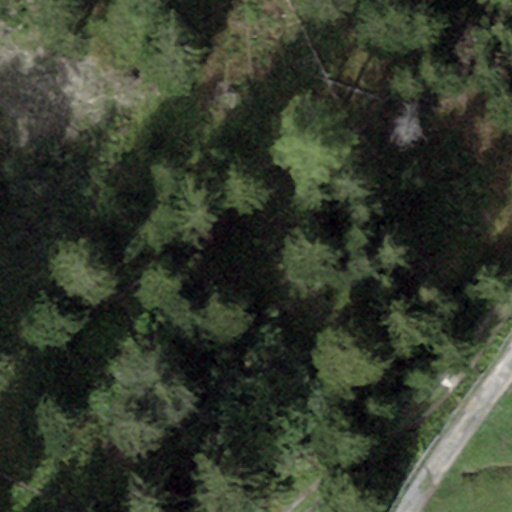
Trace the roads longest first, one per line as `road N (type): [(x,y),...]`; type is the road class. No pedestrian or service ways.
road 1 (track): [(511,297),(411,415),(301,511)]
road 2 (track): [(511,355),(410,511)]
